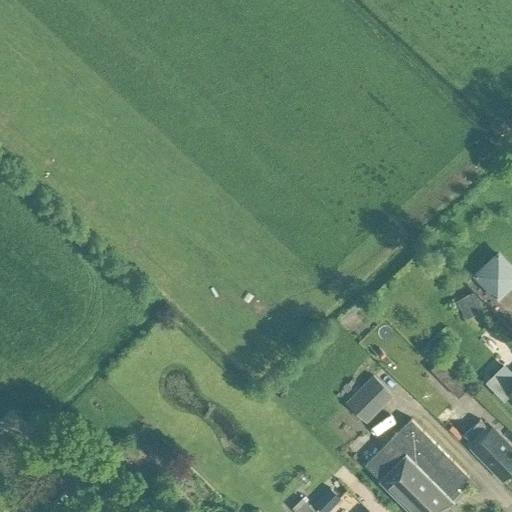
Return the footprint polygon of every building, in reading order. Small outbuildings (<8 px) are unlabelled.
[(477,266),(502,292),(511,281),(511,259),(498,245),(477,266)] [(458,396),(468,386),(440,358),(430,368),(458,396)] [(511,371),(504,363),(485,381),(504,400),(508,396),(511,400),(511,371)] [(367,422),(394,394),(373,373),(346,400),(367,422)] [(411,511),(443,511),(455,501),(449,495),(469,475),(410,417),(364,464),(379,478),(378,479),(411,511)] [(489,428),(479,418),(463,435),(473,445),(471,446),(502,478),(511,468),(511,448),(491,427),(489,428)] [(322,511),(327,511),(341,498),(330,486),(313,503),(322,511)] [(297,511),(316,511),(302,497),(292,507),(297,511)]
